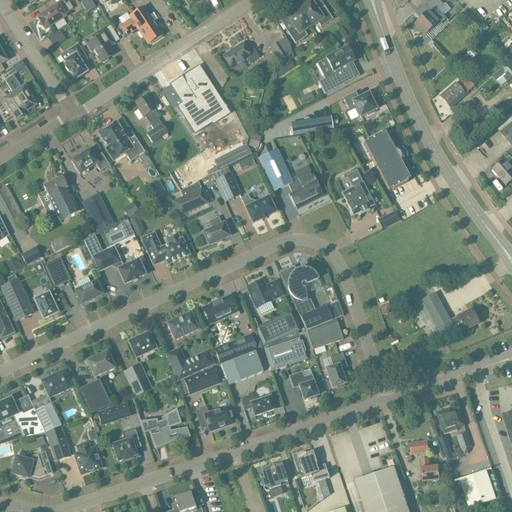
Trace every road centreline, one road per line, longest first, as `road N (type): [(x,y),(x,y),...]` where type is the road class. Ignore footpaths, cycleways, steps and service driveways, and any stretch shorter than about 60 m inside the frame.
road 1 (residential): [(0,373),(295,239),(325,247),(338,262),(385,402)]
road 2 (residential): [(58,511),(385,402)]
road 3 (secondary): [(505,252),(423,132),(374,8)]
road 4 (residential): [(72,117),(253,0)]
road 5 (residential): [(72,117),(0,0)]
road 6 (residential): [(385,402),(511,358)]
